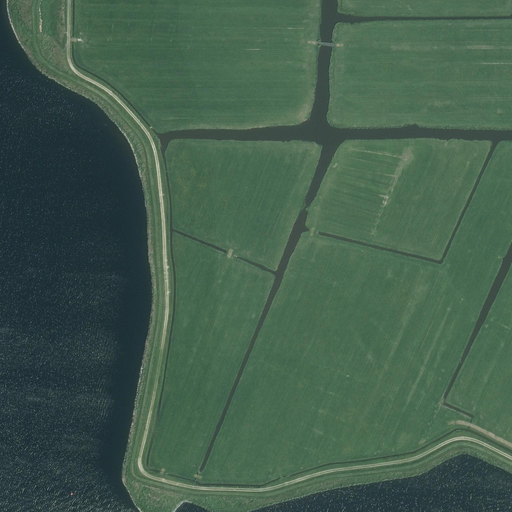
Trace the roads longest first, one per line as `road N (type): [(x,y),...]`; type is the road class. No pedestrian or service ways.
road 1 (track): [(68,0),(69,62),(141,125),(159,178),(167,319),(143,471),(194,488),(257,491),(415,460),(458,439),(511,457)]
road 2 (track): [(335,44),(67,39)]
